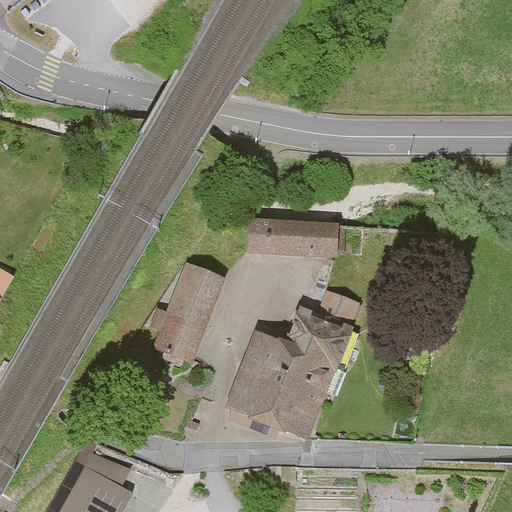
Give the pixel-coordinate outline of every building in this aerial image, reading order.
[(256,228),(254,261),(347,266),(349,233),(256,228)] [(197,373),(230,281),(190,267),(172,316),(155,310),(148,330),(164,336),(156,358),(197,373)] [(0,271),(0,304),(13,280),(0,271)] [(232,414),(315,450),(358,351),(346,346),(362,308),(337,297),(326,322),(313,316),(297,352),(266,339),(232,414)] [(131,470),(84,445),(47,511),(122,511),(133,494),(122,487),(131,470)]
